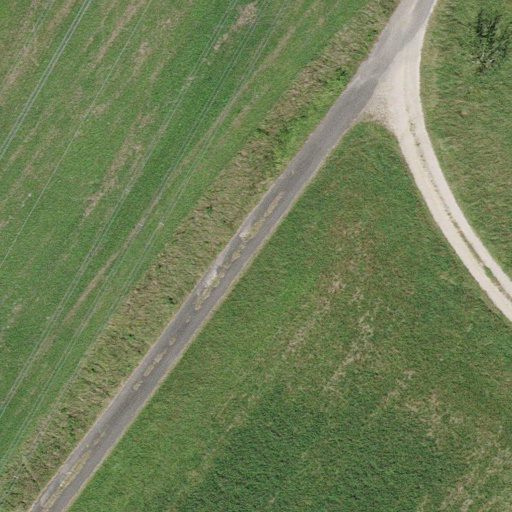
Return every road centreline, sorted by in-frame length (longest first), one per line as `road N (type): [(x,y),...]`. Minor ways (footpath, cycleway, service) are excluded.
road 1 (track): [(42,511),(387,77),(433,0)]
road 2 (track): [(387,77),(411,152),(473,250),(511,289)]
